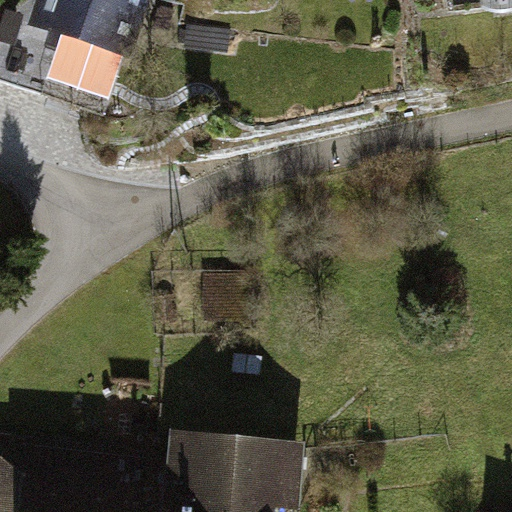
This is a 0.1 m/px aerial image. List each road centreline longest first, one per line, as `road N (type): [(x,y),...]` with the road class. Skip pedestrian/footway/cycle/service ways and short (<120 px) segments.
road 1 (unclassified): [(147,221),(226,183),(511,114)]
road 2 (unclassified): [(0,338),(68,273),(147,221)]
road 3 (residential): [(147,221),(0,159)]
